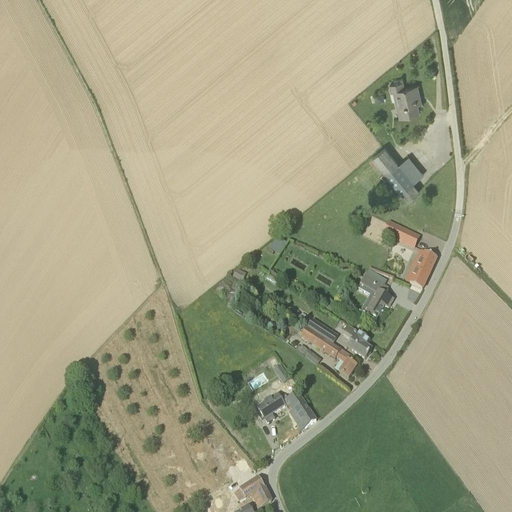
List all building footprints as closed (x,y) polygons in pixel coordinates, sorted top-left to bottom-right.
[(404,88),(402,81),(390,84),(392,92),(393,92),(399,119),(419,114),(417,105),(421,104),(419,93),(417,85),(404,88)] [(397,165),(382,148),(370,157),(385,175),(400,193),(423,174),(409,156),(397,165)] [(401,241),(413,248),(417,240),(405,234),(401,241)] [(278,257),(287,244),(277,237),(269,250),(276,254),(275,254),(278,257)] [(423,253),(418,265),(408,285),(422,291),(436,259),(423,253)] [(243,284),(247,275),(238,270),(233,279),(243,284)] [(388,309),(393,301),(384,296),(388,289),(366,276),(358,290),(370,297),(361,312),(376,322),(384,307),(388,309)] [(336,305),(326,300),(321,308),(331,314),(336,305)] [(351,320),(344,315),(340,322),(347,327),(351,320)] [(307,327),(310,322),(301,316),(298,321),(307,327)] [(333,348),(340,338),(314,320),(307,330),(333,348)] [(365,361),(372,351),(362,344),(365,339),(347,327),(342,335),(352,342),(347,349),(365,361)] [(349,358),(333,348),(307,330),(302,338),(336,361),(338,359),(346,364),(347,361),(349,358)] [(301,348),(299,346),(296,350),(305,357),(309,351),(302,346),(301,348)] [(318,366),(322,360),(311,353),(308,359),(318,366)] [(348,380),(357,367),(347,361),(346,364),(339,374),(348,380)] [(283,385),(290,381),(280,366),(273,371),(283,385)] [(316,422),(297,394),(286,401),(292,411),(294,410),(306,429),(316,422)] [(267,425),(274,421),(271,416),(285,408),(277,395),(257,407),(267,425)] [(259,479),(240,491),(233,495),(239,504),(245,500),(246,501),(251,498),(252,499),(257,496),(260,501),(258,502),(258,504),(255,506),(257,511),(271,503),(265,490),(259,479)]
